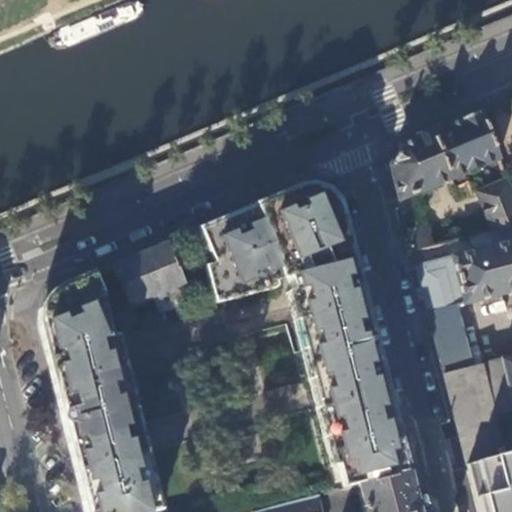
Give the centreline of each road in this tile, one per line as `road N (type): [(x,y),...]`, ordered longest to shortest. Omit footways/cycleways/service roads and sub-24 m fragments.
road 1 (residential): [(439,511),(344,139)]
road 2 (primary): [(0,279),(344,139)]
road 3 (primary): [(344,139),(511,62)]
road 4 (residential): [(0,381),(31,511)]
